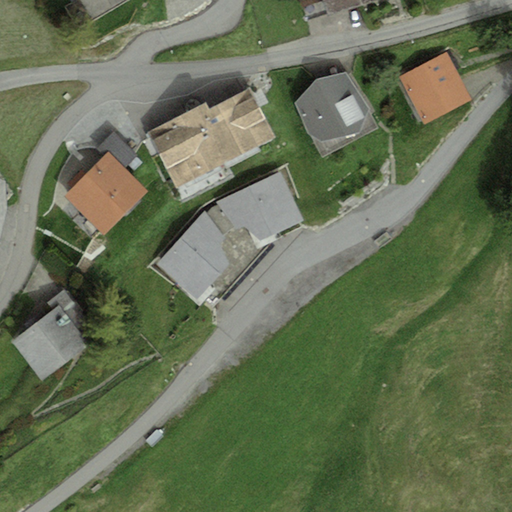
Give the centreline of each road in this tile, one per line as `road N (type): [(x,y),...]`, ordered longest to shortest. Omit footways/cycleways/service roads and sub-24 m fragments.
road 1 (residential): [(90,478),(202,389),(511,97)]
road 2 (residential): [(511,0),(298,57),(227,69),(116,72)]
road 3 (residential): [(0,302),(19,259),(45,146),(116,72)]
road 4 (residential): [(116,72),(143,47),(203,24),(230,0)]
